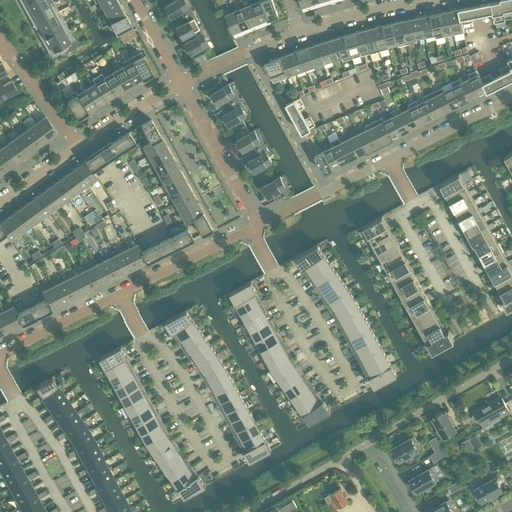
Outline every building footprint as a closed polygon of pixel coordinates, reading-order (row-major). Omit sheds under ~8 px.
[(28,7),(32,13),(53,2),(51,0),(33,0),(23,6),(24,9),(28,7)] [(101,0),(98,2),(104,12),(119,4),(117,0),(101,0)] [(173,14),(176,20),(190,12),(182,0),(174,0),(163,6),(169,17),(173,14)] [(262,0),(252,4),(261,26),(264,25),(263,21),(269,19),(262,0)] [(261,0),(262,0),(269,19),(278,15),(272,0),(261,0)] [(494,22),(505,20),(500,0),(501,1),(490,3),(492,12),(494,22)] [(505,18),(511,16),(511,0),(500,0),(505,20),(505,18)] [(32,22),(33,25),(58,11),(53,2),(32,13),(36,20),(32,22)] [(483,14),(492,12),(490,3),(481,5),(475,6),(476,15),(483,14)] [(104,12),(110,23),(125,14),(119,4),(104,12)] [(252,4),(243,7),(251,26),(257,23),(258,27),(261,26),(252,4)] [(461,18),(476,15),(475,6),(459,9),(461,18)] [(243,7),(234,11),(244,33),(246,32),(245,28),(251,26),(243,7)] [(464,33),(461,18),(459,9),(449,11),(454,35),(464,33)] [(38,26),(42,32),(63,21),(58,11),(33,25),(35,28),(38,26)] [(244,33),(234,11),(225,15),(233,33),(239,31),(241,35),(244,33)] [(445,37),(454,35),(449,11),(440,13),(445,37)] [(175,27),(181,37),(198,28),(190,12),(176,20),(179,25),(175,27)] [(435,39),(445,37),(440,13),(431,15),(435,35),(435,39)] [(125,14),(110,23),(116,33),(131,25),(125,14)] [(425,37),(435,35),(431,15),(421,17),(425,37)] [(416,39),(425,37),(421,17),(412,19),(416,39)] [(416,39),(412,19),(402,21),(407,44),(416,43),(416,39)] [(42,41),(44,44),(69,30),(63,21),(42,32),(46,39),(42,41)] [(398,47),(407,44),(402,21),(392,23),(397,43),(398,47)] [(388,45),(397,43),(392,23),(383,25),(388,45)] [(387,45),(388,45),(383,25),(373,28),(378,47),(379,51),(388,49),(387,45)] [(198,28),(181,37),(181,38),(185,35),(188,40),(183,43),(189,53),(207,43),(198,28)] [(370,53),(379,51),(378,47),(373,28),(364,30),(369,49),(370,53)] [(69,30),(44,44),(45,47),(49,45),(55,55),(67,48),(65,45),(74,40),(69,30)] [(354,33),(361,56),(370,53),(364,30),(354,33)] [(361,56),(360,52),(354,33),(345,35),(352,59),(361,56)] [(343,61),(352,59),(345,35),(335,38),(341,57),(343,61)] [(332,60),(341,57),(335,38),(326,41),(332,60)] [(323,63),(332,60),(326,41),(317,44),(323,63)] [(314,66),(323,63),(317,44),(307,47),(314,66)] [(305,69),(314,66),(307,47),(298,51),(305,69)] [(296,73),(305,69),(298,51),(289,54),(296,73)] [(479,51),(473,54),(476,59),(481,57),(479,51)] [(141,52),(131,57),(144,82),(147,81),(145,77),(152,73),(141,52)] [(287,76),(296,73),(289,54),(280,57),(287,76)] [(476,59),(473,54),(470,56),(474,64),(483,60),(481,57),(476,59)] [(132,61),(123,66),(133,84),(140,80),(142,84),(144,82),(131,57),(130,58),(132,61)] [(274,81),(287,76),(280,57),(264,63),(274,81)] [(123,66),(114,72),(126,93),(129,91),(126,88),(133,84),(123,66)] [(499,75),(497,76),(501,84),(503,84),(511,79),(511,69),(499,75)] [(468,74),(470,78),(479,96),(488,91),(483,83),(477,70),(468,74)] [(114,72),(104,78),(114,95),(121,91),(123,94),(126,93),(114,72)] [(497,76),(483,83),(488,91),(501,84),(497,76)] [(66,77),(59,79),(61,85),(68,84),(66,77)] [(104,78),(95,83),(107,104),(110,102),(108,99),(114,95),(104,78)] [(470,78),(461,82),(470,100),(479,96),(470,78)] [(451,83),(452,87),(461,104),(470,100),(461,82),(459,79),(451,83)] [(0,99),(16,90),(11,80),(2,85),(0,81),(0,99)] [(95,83),(85,89),(96,106),(102,102),(105,106),(107,104),(95,83)] [(221,102),(224,107),(238,99),(229,84),(211,93),(217,104),(221,102)] [(442,87),(433,91),(444,113),(453,109),(444,91),(442,87)] [(452,87),(444,91),(453,109),(461,104),(452,87)] [(74,92),(89,115),(92,114),(90,110),(96,106),(85,89),(76,95),(74,92)] [(433,91),(425,96),(436,117),(444,113),(433,91)] [(89,115),(74,92),(64,98),(78,118),(84,114),(87,117),(89,115)] [(292,114),(294,118),(302,114),(294,100),(297,98),(294,93),(288,96),(291,101),(286,104),(292,114)] [(425,96),(416,100),(427,122),(436,117),(425,96)] [(238,99),(224,107),(227,112),(223,114),(229,125),(246,115),(238,99)] [(408,104),(409,108),(418,126),(427,122),(416,100),(408,104)] [(409,108),(401,112),(410,130),(418,126),(409,108)] [(401,112),(392,117),(401,134),(410,130),(401,112)] [(302,114),(294,118),(297,123),(305,138),(316,132),(313,127),(310,128),(302,114)] [(45,116),(36,123),(50,143),(53,141),(50,137),(57,133),(45,116)] [(382,117),(373,122),(384,143),(393,139),(384,121),(382,117)] [(392,117),(384,121),(393,139),(401,134),(392,117)] [(141,125),(150,142),(160,136),(151,119),(148,121),(141,125)] [(365,126),(367,129),(375,147),(384,143),(373,122),(365,126)] [(36,123),(27,129),(39,146),(45,141),(48,144),(50,143),(36,123)] [(27,129),(18,136),(33,155),(35,154),(33,150),(39,146),(27,129)] [(367,129),(358,134),(367,152),(375,147),(367,129)] [(247,148),(250,153),(263,146),(255,130),(237,140),(243,150),(247,148)] [(114,141),(112,143),(118,152),(121,150),(135,142),(129,132),(126,134),(126,133),(124,134),(124,135),(121,137),(121,136),(119,138),(114,141)] [(358,134),(349,138),(358,156),(367,152),(358,134)] [(18,136),(10,142),(21,158),(28,154),(30,157),(33,155),(18,136)] [(143,146),(148,156),(166,146),(163,141),(163,140),(162,138),(161,138),(160,136),(150,142),(143,146)] [(332,147),(341,165),(350,160),(341,142),(338,138),(330,142),(332,147)] [(349,138),(341,142),(350,160),(358,156),(349,138)] [(10,142),(1,148),(15,168),(18,166),(15,163),(21,158),(10,142)] [(94,155),(85,161),(96,177),(97,177),(92,170),(105,161),(118,152),(112,143),(102,149),(94,155)] [(148,156),(153,165),(171,155),(170,154),(171,154),(169,151),(166,146),(148,156)] [(263,146),(250,153),(253,159),(249,161),(254,171),(272,162),(263,146)] [(332,147),(324,151),(332,169),(341,165),(332,147)] [(1,148),(0,149),(0,165),(4,171),(10,166),(13,170),(15,168),(1,148)] [(332,169),(324,151),(315,155),(314,155),(324,173),(332,169)] [(153,165),(158,174),(176,165),(173,160),(174,159),(172,157),(171,155),(153,165)] [(76,167),(75,168),(87,184),(96,177),(85,161),(80,165),(78,165),(76,166),(76,167)] [(135,163),(131,166),(137,175),(141,172),(135,163)] [(158,174),(164,184),(181,174),(180,173),(181,172),(180,170),(179,170),(176,165),(158,174)] [(71,171),(66,175),(77,191),(87,184),(75,168),(74,169),(73,169),(71,170),(71,171)] [(164,184),(169,193),(186,184),(183,178),(184,178),(183,175),(182,176),(181,174),(164,184)] [(440,184),(445,193),(464,183),(459,174),(440,184)] [(57,181),(56,182),(68,198),(77,191),(66,175),(60,179),(59,179),(57,180),(57,181)] [(280,177),(262,186),(268,197),(273,194),(276,200),(284,196),(286,195),(285,195),(289,193),(280,177)] [(51,185),(46,189),(58,205),(68,198),(56,182),(55,183),(53,183),(52,184),(51,185)] [(445,193),(450,202),(469,191),(464,183),(445,193)] [(169,193),(174,203),(192,193),(191,192),(191,191),(190,189),(189,189),(186,184),(169,193)] [(38,195),(37,196),(49,212),(58,205),(46,189),(41,193),(40,193),(38,194),(38,195)] [(450,202),(454,210),(473,200),(469,191),(450,202)] [(174,203),(179,212),(197,203),(194,197),(195,197),(193,194),(192,195),(192,193),(174,203)] [(32,199),(27,203),(39,219),(49,212),(37,196),(36,197),(34,197),(33,198),(32,199)] [(454,210),(459,218),(478,208),(473,200),(454,210)] [(19,209),(18,210),(30,226),(39,219),(27,203),(22,207),(21,206),(19,208),(19,209)] [(179,212),(184,221),(202,212),(201,211),(202,210),(200,208),(197,203),(179,212)] [(459,218),(463,227),(482,216),(478,208),(459,218)] [(13,213),(8,217),(20,233),(30,226),(18,210),(17,211),(15,210),(14,212),(13,213)] [(202,212),(184,221),(185,222),(184,222),(186,227),(190,225),(187,221),(192,218),(201,235),(211,229),(202,212)] [(363,226),(368,235),(387,225),(382,216),(363,226)] [(463,227),(468,235),(487,225),(482,216),(463,227)] [(0,222),(0,225),(11,240),(20,233),(8,217),(3,220),(2,220),(0,222)] [(0,225),(0,236),(5,233),(10,240),(11,240),(0,225)] [(368,235),(373,244),(392,233),(387,225),(368,235)] [(468,235),(473,244),(492,233),(487,225),(468,235)] [(173,236),(170,237),(175,248),(183,244),(185,243),(188,241),(188,242),(190,241),(190,240),(193,239),(187,229),(173,236)] [(373,244),(377,252),(396,242),(392,233),(373,244)] [(474,244),(479,253),(494,245),(489,236),(492,234),(492,233),(473,244),(474,244)] [(151,247),(141,252),(146,262),(156,257),(175,248),(170,237),(151,247)] [(377,252),(382,261),(401,250),(396,242),(377,252)] [(137,244),(126,249),(135,267),(136,267),(138,267),(140,266),(140,265),(146,262),(141,252),(137,244)] [(295,257),(302,268),(323,253),(317,245),(295,257)] [(479,253),(484,262),(499,254),(494,245),(479,253)] [(126,249),(116,255),(125,273),(130,270),(132,270),(134,269),(134,268),(135,267),(126,249)] [(382,261),(387,269),(405,259),(401,250),(382,261)] [(303,268),(309,276),(329,262),(323,253),(302,268),(303,268)] [(484,262),(490,272),(504,264),(499,254),(484,262)] [(116,255),(105,260),(114,278),(115,277),(117,278),(119,277),(119,275),(125,273),(116,255)] [(387,269),(391,278),(410,267),(405,259),(387,269)] [(105,260),(95,265),(104,283),(109,280),(111,281),(112,280),(113,278),(114,278),(105,260)] [(309,276),(315,285),(336,271),(329,262),(309,276)] [(490,272),(495,281),(510,273),(504,264),(490,272)] [(95,265),(84,270),(93,288),(94,288),(96,288),(98,287),(98,286),(104,283),(95,265)] [(391,278),(396,286),(415,276),(410,267),(391,278)] [(84,270),(73,276),(82,294),(88,291),(89,291),(91,290),(92,289),(93,288),(84,270)] [(315,285),(321,294),(342,280),(336,271),(315,285)] [(495,281),(500,291),(511,284),(511,277),(510,273),(495,281)] [(73,276),(63,281),(72,299),(73,298),(74,299),(76,298),(77,296),(82,294),(73,276)] [(400,286),(404,294),(419,286),(414,277),(415,276),(396,286),(397,287),(400,286)] [(321,294),(327,303),(348,288),(342,280),(321,294)] [(63,281),(52,286),(61,304),(67,301),(68,302),(70,301),(71,300),(72,299),(63,281)] [(230,293),(235,303),(256,291),(251,281),(230,293)] [(501,301),(502,302),(511,296),(511,284),(500,291),(505,300),(501,301)] [(52,286),(42,291),(51,309),(52,309),(53,309),(55,308),(56,307),(61,304),(52,286)] [(404,294),(410,303),(424,295),(419,286),(404,294)] [(330,301),(336,309),(355,299),(351,293),(348,288),(327,303),(330,301)] [(13,306),(22,324),(51,309),(42,291),(41,292),(45,300),(17,314),(13,306)] [(235,303),(240,312),(261,301),(256,292),(257,291),(256,291),(235,303)] [(410,303),(415,313),(430,305),(424,295),(410,303)] [(511,296),(502,302),(507,311),(511,308),(511,296)] [(338,320),(360,308),(355,299),(336,309),(341,319),(338,320)] [(240,312),(246,322),(267,310),(261,301),(240,312)] [(415,313),(420,322),(435,314),(430,305),(415,313)] [(13,306),(4,310),(13,328),(22,324),(13,306)] [(338,320),(343,330),(365,318),(360,308),(338,320)] [(4,310),(0,312),(0,325),(4,333),(13,328),(4,310)] [(165,322),(172,332),(192,318),(186,310),(165,322)] [(246,322),(251,331),(272,320),(272,319),(269,321),(264,312),(267,311),(267,310),(246,322)] [(420,322),(425,332),(440,324),(435,314),(420,322)] [(192,318),(172,332),(173,333),(179,341),(181,339),(198,327),(192,318)] [(343,330),(348,339),(370,327),(365,318),(343,330)] [(251,331),(256,341),(277,329),(272,320),(251,331)] [(427,342),(427,343),(449,331),(448,331),(445,333),(440,324),(425,332),(430,340),(427,342)] [(181,339),(187,348),(204,336),(198,327),(181,339)] [(353,348),(354,349),(376,337),(370,327),(348,339),(349,340),(351,338),(356,347),(353,348)] [(256,341),(261,350),(282,338),(277,329),(256,341)] [(449,331),(427,343),(432,352),(454,340),(449,331)] [(187,348),(194,357),(211,345),(204,336),(187,348)] [(354,349),(359,358),(381,346),(376,337),(354,349)] [(282,338),(261,350),(266,359),(263,361),(285,349),(287,348),(282,338)] [(194,357),(200,366),(217,354),(211,345),(194,357)] [(100,357),(105,367),(127,356),(121,346),(100,357)] [(359,358),(364,368),(386,355),(381,346),(359,358)] [(263,361),(269,371),(290,359),(285,349),(263,361)] [(200,366),(205,374),(224,364),(223,363),(217,354),(200,366)] [(368,377),(369,377),(391,365),(386,355),(364,368),(367,367),(372,375),(368,377)] [(105,367),(111,377),(131,365),(127,356),(105,367)] [(293,357),(269,371),(272,370),(279,379),(298,365),(293,357)] [(205,374),(211,383),(229,373),(224,364),(205,374)] [(111,377),(116,386),(137,375),(131,365),(111,377)] [(279,379),(285,388),(304,374),(298,365),(279,379)] [(391,365),(369,377),(374,387),(397,375),(391,365)] [(211,383),(216,393),(234,383),(229,373),(211,383)] [(285,388),(291,397),(311,383),(304,374),(285,388)] [(116,386),(121,396),(142,384),(137,375),(116,386)] [(40,395),(41,397),(57,386),(51,378),(34,387),(40,395)] [(216,393),(221,402),(239,392),(234,383),(216,393)] [(311,383),(291,397),(297,406),(317,392),(311,383)] [(121,396),(126,405),(147,394),(142,384),(121,396)] [(43,399),(48,406),(63,395),(57,386),(41,397),(43,399)] [(221,402),(226,412),(245,402),(239,392),(221,402)] [(297,406),(303,414),(323,401),(323,400),(317,392),(297,406)] [(126,405),(131,415),(152,403),(147,394),(126,405)] [(52,413),(54,415),(70,404),(63,395),(48,406),(52,413)] [(472,417),(474,420),(477,421),(479,419),(484,427),(491,423),(490,421),(503,415),(495,400),(475,411),(476,413),(473,415),(472,417)] [(323,401),(303,414),(309,423),(331,411),(323,401)] [(226,412),(232,421),(250,411),(245,402),(226,412)] [(131,415),(137,424),(158,413),(152,403),(131,415)] [(55,417),(60,423),(76,412),(70,404),(54,415),(55,417)] [(232,421),(229,423),(234,432),(255,421),(250,411),(232,421)] [(448,417),(445,411),(442,413),(441,411),(434,415),(435,417),(432,418),(445,440),(452,436),(450,433),(455,431),(452,424),(453,424),(449,417),(448,417)] [(65,430),(66,432),(82,421),(76,412),(60,423),(65,430)] [(137,424),(142,434),(163,422),(158,413),(137,424)] [(67,434),(72,441),(89,431),(82,421),(66,432),(67,434)] [(234,432),(239,442),(260,430),(255,421),(234,432)] [(142,434),(147,443),(168,431),(163,422),(142,434)] [(244,451),(265,440),(260,430),(239,442),(240,442),(242,441),(247,449),(244,451)] [(76,448),(77,451),(94,441),(89,431),(72,441),(76,448)] [(148,444),(154,453),(171,441),(166,434),(168,432),(168,431),(147,443),(148,444)] [(511,435),(483,451),(492,469),(511,457),(511,435)] [(396,459),(397,458),(399,461),(404,458),(406,460),(414,456),(412,453),(420,448),(414,436),(405,441),(404,440),(397,444),(397,445),(392,448),(393,451),(392,452),(396,459)] [(429,441),(436,452),(430,455),(434,461),(445,455),(435,437),(429,441)] [(474,450),(468,438),(462,442),(468,453),(474,450)] [(171,441),(154,453),(160,462),(177,450),(177,451),(180,449),(173,439),(171,441)] [(0,443),(0,455),(11,450),(7,442),(6,440),(0,443)] [(265,440),(244,451),(250,461),(271,450),(265,440)] [(79,453),(83,460),(99,451),(94,441),(77,451),(79,453)] [(0,455),(0,468),(16,459),(15,457),(11,450),(0,455)] [(160,462),(166,471),(183,459),(177,451),(177,450),(160,462)] [(87,467),(88,469),(105,460),(99,451),(83,460),(87,467)] [(0,468),(0,469),(5,478),(21,469),(17,461),(16,459),(0,468)] [(166,471),(172,480),(192,466),(189,467),(183,459),(166,471)] [(89,472),(93,479),(110,470),(105,460),(88,469),(89,472)] [(172,480),(179,489),(199,475),(198,474),(192,466),(172,480)] [(415,476),(409,480),(411,482),(409,483),(413,490),(415,489),(416,492),(422,489),(423,491),(431,487),(430,484),(438,479),(431,467),(422,472),(422,471),(415,475),(415,476)] [(5,478),(10,487),(27,478),(26,476),(21,469),(5,478)] [(97,486),(98,488),(115,479),(110,470),(93,479),(97,486)] [(199,475),(179,489),(184,497),(206,485),(199,475)] [(10,487),(15,497),(32,487),(28,480),(27,478),(10,487)] [(496,494),(495,493),(501,490),(499,488),(501,487),(497,480),(495,481),(494,478),(483,484),(482,482),(473,486),(475,489),(472,490),(479,502),(488,497),(489,498),(496,494)] [(99,491),(103,498),(120,489),(115,479),(98,488),(99,491)] [(463,486),(459,480),(448,486),(451,493),(463,486)] [(15,497),(20,506),(37,497),(36,495),(32,487),(15,497)] [(349,502),(340,488),(330,494),(325,497),(328,503),(330,502),(335,510),(349,502)] [(107,505),(109,507),(125,498),(120,489),(103,498),(107,505)] [(20,506),(23,511),(32,511),(42,506),(38,499),(37,497),(20,506)] [(110,509),(111,511),(122,511),(130,508),(125,498),(109,507),(110,509)] [(427,511),(454,511),(456,511),(449,499),(440,504),(439,503),(432,507),(433,508),(427,511)] [(284,511),(297,507),(294,500),(281,505),(284,511)]
